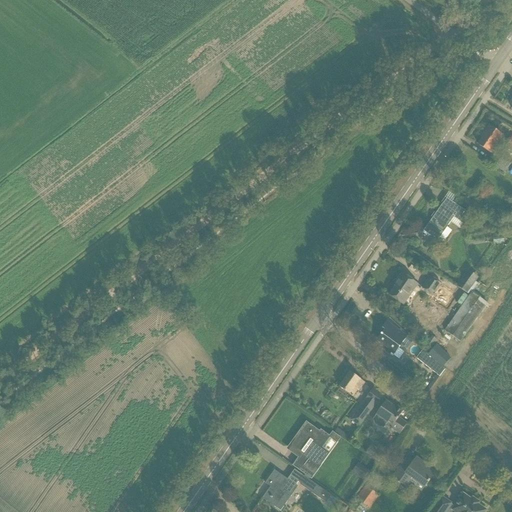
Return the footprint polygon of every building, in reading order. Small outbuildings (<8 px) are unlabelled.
[(478,145),(490,153),(502,136),(489,126),(484,133),(485,134),(478,145)] [(504,173),(511,162),(511,159),(508,157),(504,154),(503,154),(495,166),(504,173)] [(433,217),(423,231),(437,241),(443,233),(454,218),(462,224),(469,214),(460,208),(446,198),(446,199),(445,198),(442,203),(443,204),(442,204),(435,214),(434,213),(432,217),(433,217)] [(456,286),(467,294),(478,277),(468,270),(456,286)] [(397,280),(399,281),(389,295),(403,305),(417,284),(402,273),(397,280)] [(422,288),(433,296),(441,284),(430,277),(422,288)] [(451,323),(445,331),(460,342),(466,334),(487,303),(472,293),(451,323)] [(381,334),(376,341),(388,349),(386,352),(392,357),(393,356),(399,360),(404,352),(399,348),(407,337),(387,322),(382,328),(386,331),(383,335),(381,334)] [(432,337),(426,345),(432,349),(437,341),(432,337)] [(450,358),(436,346),(428,355),(442,367),(450,358)] [(442,367),(428,355),(423,350),(416,358),(439,377),(445,370),(442,367)] [(339,387),(347,393),(352,397),(357,390),(359,391),(365,383),(350,372),(339,387)] [(366,399),(351,421),(361,427),(375,406),(377,404),(383,396),(373,389),(368,397),(366,399)] [(390,428),(400,434),(407,424),(398,418),(403,411),(397,406),(395,408),(386,401),(376,414),(372,420),(373,421),(374,424),(379,427),(381,427),(383,428),(388,422),(392,425),(390,428)] [(307,424),(292,445),(303,454),(294,467),(292,466),(311,480),(321,466),(312,460),(329,436),(320,430),(319,431),(306,422),(305,423),(307,424)] [(337,429),(335,433),(340,436),(346,441),(348,438),(349,437),(337,429)] [(365,454),(379,463),(387,451),(379,445),(376,448),(371,445),(365,454)] [(429,480),(434,473),(421,464),(420,465),(414,461),(413,463),(407,458),(393,477),(406,486),(412,478),(425,487),(430,481),(429,480)] [(352,472),(363,480),(369,471),(358,463),(352,472)] [(281,511),(298,487),(274,470),(265,484),(270,487),(262,498),(281,511)] [(331,496),(302,476),(298,482),(302,485),(301,486),(326,503),(331,496)] [(355,498),(369,508),(378,495),(364,486),(355,498)] [(478,505),(479,503),(473,498),(471,500),(463,494),(451,511),(453,511),(485,511),(486,510),(478,505)] [(431,511),(444,511),(451,503),(442,497),(431,511)]
